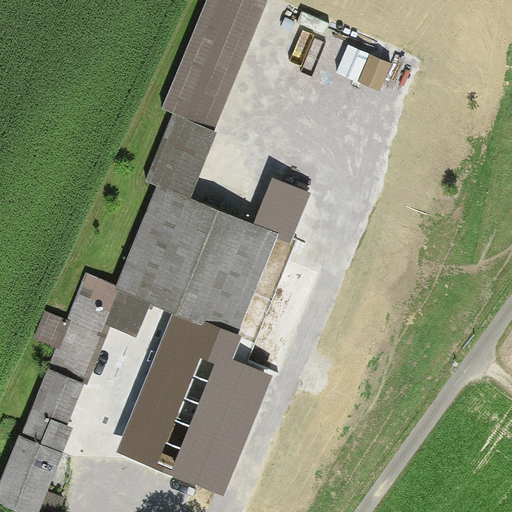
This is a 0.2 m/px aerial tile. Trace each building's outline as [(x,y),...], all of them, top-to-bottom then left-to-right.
[(264,0),(205,0),(161,108),(170,111),(212,128),(264,0)] [(212,128),(170,111),(142,181),(153,183),(189,197),(212,128)] [(274,232),(153,183),(111,286),(149,301),(168,309),(118,433),(181,459),(274,232)] [(82,274),(45,368),(83,383),(106,328),(134,339),(149,301),(111,286),(82,274)] [(83,383),(45,368),(19,435),(0,479),(0,505),(15,511),(33,511),(62,450),(83,383)]
